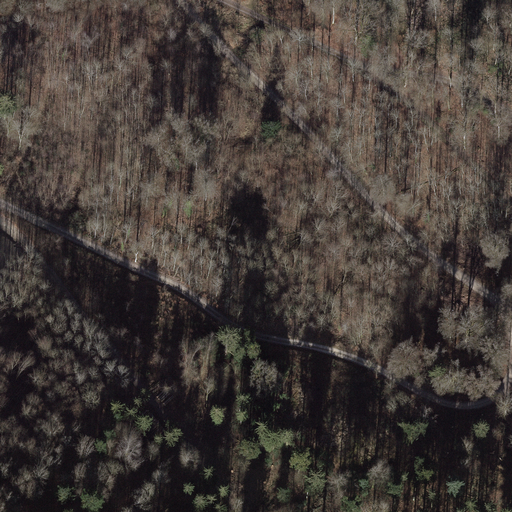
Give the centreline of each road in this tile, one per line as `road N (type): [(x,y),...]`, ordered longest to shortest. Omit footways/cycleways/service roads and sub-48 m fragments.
road 1 (track): [(0,202),(177,284),(252,335),(340,352),(460,406),(490,401),(511,382)]
road 2 (track): [(182,0),(392,221),(511,306)]
road 3 (track): [(0,221),(45,263),(246,511)]
road 4 (track): [(227,0),(350,61),(448,79),(511,113)]
